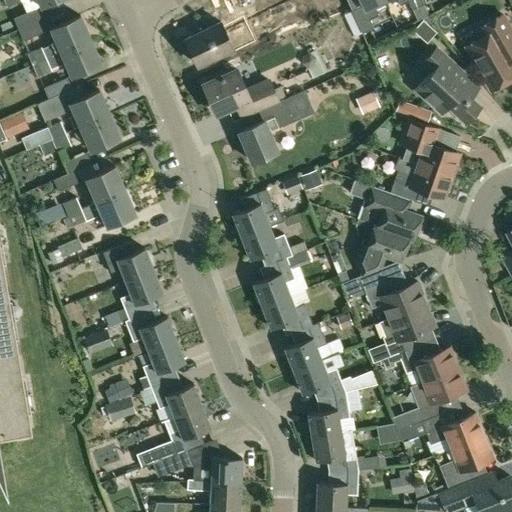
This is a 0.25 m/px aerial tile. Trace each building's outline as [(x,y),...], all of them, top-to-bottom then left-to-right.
[(380,0),(360,0),(363,5),(352,10),(362,33),(374,27),(370,19),(378,15),(373,4),(380,0)] [(397,0),(400,5),(408,1),(412,9),(424,4),(421,0),(397,0)] [(36,8),(13,18),(18,29),(41,20),(36,8)] [(236,31),(237,32),(248,27),(241,12),(229,18),(230,18),(221,22),(185,39),(197,64),(233,47),(228,35),(236,31)] [(511,31),(502,14),(480,27),(484,35),(466,46),(491,89),(511,77),(511,58),(510,56),(511,52),(510,49),(511,48),(511,31)] [(80,15),(51,28),(57,42),(42,48),(42,47),(29,52),(34,64),(91,39),(80,15)] [(413,28),(424,39),(435,28),(422,18),(413,28)] [(41,20),(18,30),(23,40),(45,30),(41,20)] [(72,75),(101,63),(91,39),(34,64),(39,75),(52,70),(51,68),(65,61),(72,75)] [(463,71),(437,47),(423,62),(432,70),(427,76),(434,82),(422,96),(440,113),(447,106),(465,123),(480,106),(454,81),(463,71)] [(281,85),(273,88),(269,79),(246,89),(237,70),(205,84),(217,112),(228,107),(234,121),(259,110),(286,98),(286,97),(281,85)] [(39,102),(61,93),(72,89),(67,77),(43,87),(44,88),(35,92),(39,102)] [(293,121),(315,111),(305,89),(298,93),(297,92),(286,97),(286,98),(259,110),(263,121),(239,131),(252,161),(277,150),(269,131),(293,121)] [(80,126),(110,113),(99,90),(70,102),(80,126)] [(357,99),(364,114),(380,107),(373,92),(357,99)] [(68,111),(61,93),(39,102),(37,103),(44,121),(68,111)] [(431,111),(398,101),(396,112),(429,122),(431,111)] [(110,113),(80,126),(91,150),(120,137),(110,113)] [(416,163),(452,175),(460,153),(434,144),(439,129),(406,117),(400,134),(409,138),(406,145),(409,146),(404,159),(416,163)] [(51,139),(65,133),(60,121),(46,127),(22,137),(27,148),(51,139)] [(71,144),(65,133),(51,139),(56,151),(71,144)] [(86,151),(63,162),(67,173),(77,169),(91,163),(86,151)] [(397,170),(390,192),(395,194),(414,200),(418,189),(444,198),(452,175),(416,163),(412,176),(397,170)] [(115,165),(96,174),(86,179),(96,202),(125,189),(115,165)] [(80,175),(77,169),(67,173),(53,180),(58,191),(82,180),(80,175)] [(300,174),(305,185),(319,180),(314,169),(300,174)] [(395,194),(390,192),(372,186),(366,204),(362,202),(357,218),(358,218),(358,219),(412,238),(416,229),(420,229),(423,219),(420,217),(421,215),(391,205),(395,194)] [(266,187),(255,191),(260,203),(232,213),(241,236),(269,225),(283,219),(278,205),(274,207),(266,187)] [(125,189),(96,202),(82,208),(69,214),(74,225),(87,220),(86,218),(100,212),(106,226),(136,213),(125,189)] [(77,197),(64,203),(69,214),(82,208),(77,197)] [(363,288),(364,289),(385,280),(386,280),(381,267),(385,254),(401,260),(408,237),(412,239),(412,238),(358,219),(355,225),(359,235),(364,237),(356,260),(361,274),(349,279),(346,270),(347,269),(340,252),(331,256),(346,295),(363,288)] [(269,225),(241,236),(250,258),(277,247),(282,258),(282,259),(292,255),(292,254),(306,249),(303,241),(289,246),(284,233),(274,237),(269,225)] [(58,247),(62,256),(81,248),(77,238),(58,247)] [(120,268),(125,281),(153,270),(144,248),(134,252),(129,241),(102,252),(86,257),(52,269),(57,281),(62,279),(63,280),(90,269),(102,273),(109,270),(110,272),(120,268)] [(262,305),(290,294),(285,282),(295,278),(291,268),(310,261),(306,249),(292,254),(292,255),(282,259),(282,258),(276,261),(281,272),(253,283),(262,305)] [(0,438),(32,433),(29,414),(23,415),(20,397),(24,396),(24,395),(20,395),(17,377),(22,376),(16,339),(10,340),(7,322),(12,321),(12,320),(7,320),(4,302),(9,301),(3,264),(0,264),(0,438)] [(129,318),(135,316),(138,315),(134,303),(162,292),(153,270),(125,281),(130,293),(121,296),(129,318)] [(382,304),(388,318),(426,303),(417,281),(390,291),(385,280),(364,289),(371,308),(382,304)] [(294,307),(290,294),(262,305),(270,327),(298,317),(302,328),(308,326),(313,324),(304,303),(294,307)] [(390,355),(398,352),(409,348),(412,347),(407,336),(435,325),(426,303),(388,318),(379,321),(385,335),(382,336),(390,355)] [(340,328),(352,324),(348,313),(336,317),(340,328)] [(148,349),(176,338),(167,316),(139,327),(135,316),(129,318),(125,320),(133,341),(143,337),(148,349)] [(327,343),(318,321),(313,324),(308,326),(312,337),(285,348),(293,370),(321,359),(316,347),(327,343)] [(106,328),(84,337),(89,352),(112,344),(106,328)] [(176,338),(148,349),(153,361),(142,365),(151,386),(161,382),(157,372),(184,361),(176,338)] [(414,361),(409,348),(398,352),(390,355),(382,359),(386,368),(395,365),(393,361),(400,359),(406,373),(416,368),(422,381),(422,382),(457,368),(449,346),(414,361)] [(345,391),(345,390),(377,383),(371,370),(350,378),(350,375),(341,379),(336,367),(326,371),(321,359),(293,370),(302,392),(330,382),(335,394),(345,391)] [(411,385),(424,419),(435,415),(445,411),(440,399),(466,389),(457,368),(422,382),(422,381),(411,385)] [(133,392),(127,377),(109,384),(111,387),(104,390),(110,402),(133,392)] [(161,382),(151,386),(159,408),(169,404),(174,416),(202,405),(193,383),(166,394),(161,382)] [(357,390),(345,392),(345,391),(335,394),(337,408),(308,413),(312,437),(341,431),(339,419),(350,417),(348,409),(360,407),(357,390)] [(136,412),(131,396),(106,404),(107,405),(101,407),(103,414),(109,412),(111,420),(136,412)] [(171,455),(187,449),(183,438),(211,428),(202,405),(174,416),(174,417),(164,421),(171,439),(155,446),(160,459),(171,455)] [(412,425),(407,411),(392,416),(398,430),(412,425)] [(446,437),(450,448),(484,435),(475,412),(449,421),(445,411),(435,415),(424,419),(421,421),(430,443),(446,437)] [(412,425),(398,430),(403,441),(418,435),(414,424),(412,425)] [(352,429),(341,431),(312,437),(315,460),(345,456),(346,465),(380,461),(378,454),(364,456),(364,454),(356,455),(352,429)] [(468,468),(493,458),(484,435),(450,448),(455,459),(439,465),(448,488),(472,478),(468,468)] [(180,465),(193,466),(193,478),(211,479),(241,481),(242,457),(201,455),(197,445),(187,449),(171,455),(175,467),(180,465)] [(317,482),(316,506),(346,507),(346,506),(346,494),(357,494),(358,469),(347,470),(346,483),(317,482)] [(416,511),(447,511),(477,500),(481,511),(511,511),(511,479),(510,476),(495,482),(491,470),(472,478),(448,488),(416,501),(416,511)] [(414,490),(412,475),(400,477),(389,478),(391,494),(414,490)] [(210,490),(210,504),(240,505),(241,481),(211,479),(193,478),(188,478),(187,489),(210,490)]
